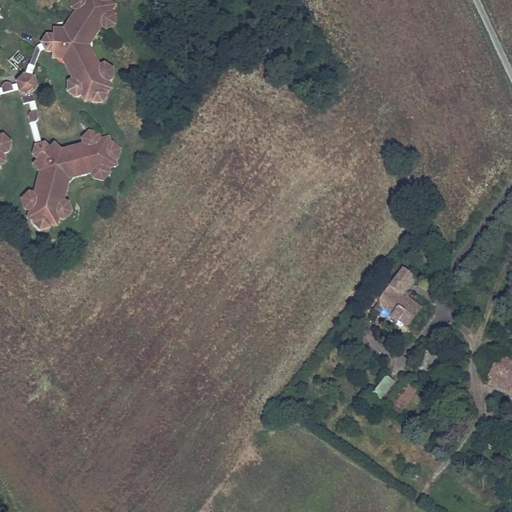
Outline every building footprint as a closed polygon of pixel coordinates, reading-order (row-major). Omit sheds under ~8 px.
[(71,0),(71,6),(76,10),(65,27),(54,26),(54,32),(48,32),(44,40),(37,44),(29,67),(28,72),(26,72),(19,79),(20,81),(14,83),(14,82),(13,81),(12,80),(10,79),(7,79),(6,80),(5,81),(4,83),(3,84),(3,85),(0,86),(0,160),(2,160),(1,158),(7,156),(5,151),(11,149),(13,140),(6,133),(0,135),(0,104),(1,104),(0,102),(0,95),(0,93),(0,91),(21,86),(25,101),(31,99),(34,108),(33,108),(32,109),(29,112),(28,115),(36,145),(34,153),(36,156),(41,156),(37,160),(33,163),(40,170),(36,190),(31,189),(23,197),(25,207),(31,209),(29,218),(34,219),(34,221),(42,230),(55,225),(60,226),(63,214),(68,215),(75,208),(72,199),(66,197),(69,185),(76,178),(93,172),(93,179),(105,181),(111,175),(113,169),(119,166),(117,161),(122,148),(114,139),(111,140),(109,134),(102,136),(100,132),(90,129),(81,138),(83,142),(62,148),(56,139),(52,144),(47,140),(44,141),(38,118),(39,118),(41,116),(41,114),(41,113),(34,89),(39,84),(36,74),(33,73),(41,47),(46,45),(48,48),(54,48),(54,55),(60,55),(63,60),(72,77),(67,80),(69,92),(79,94),(87,103),(91,101),(92,103),(106,103),(111,91),(115,89),(112,82),(115,80),(115,64),(106,59),(100,62),(98,58),(94,51),(92,44),(103,27),(106,29),(116,25),(116,10),(118,4),(114,2),(111,0),(71,0)] [(334,52),(316,34),(309,40),(327,58),(334,52)] [(16,172),(2,160),(0,160),(0,176),(0,177),(10,179),(16,172)] [(385,280),(378,288),(382,292),(379,296),(379,303),(390,312),(388,314),(394,319),(396,317),(403,322),(406,322),(419,306),(398,295),(414,276),(403,266),(389,283),(385,280)] [(432,374),(443,359),(426,346),(415,362),(432,374)] [(511,352),(498,347),(482,381),(511,393),(511,352)] [(386,376),(371,395),(380,402),(395,383),(386,376)] [(401,408),(417,386),(405,377),(388,399),(401,408)]
